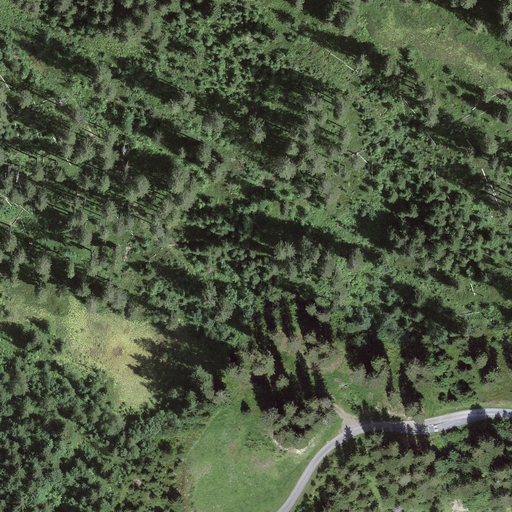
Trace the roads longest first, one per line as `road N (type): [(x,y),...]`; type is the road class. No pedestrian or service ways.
road 1 (unclassified): [(282,511),(327,447),(355,429),(511,412)]
road 2 (track): [(383,424),(415,432),(510,412)]
